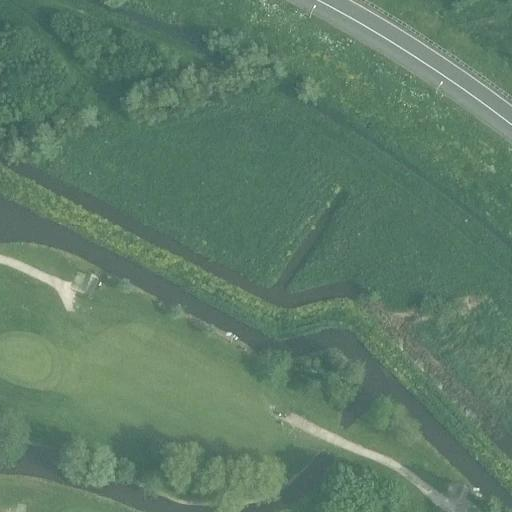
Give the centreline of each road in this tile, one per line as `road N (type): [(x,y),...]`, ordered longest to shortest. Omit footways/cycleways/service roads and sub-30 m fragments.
road 1 (track): [(4,0),(27,10),(117,97),(128,132),(274,108),(419,204),(511,279)]
road 2 (motorway): [(332,0),(511,117)]
